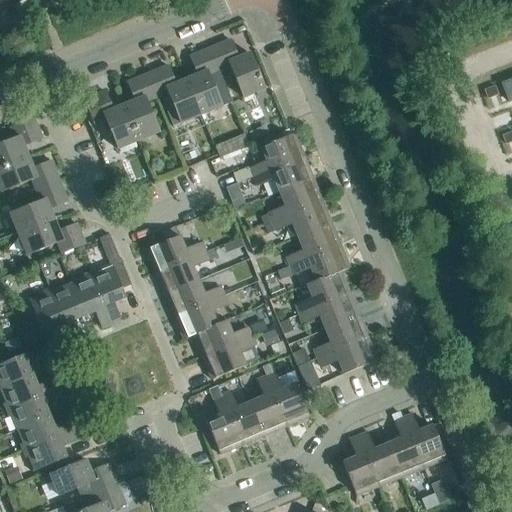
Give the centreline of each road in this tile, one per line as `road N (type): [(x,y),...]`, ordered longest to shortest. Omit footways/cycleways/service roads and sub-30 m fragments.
road 1 (residential): [(191,511),(298,464),(331,421),(418,385),(270,0)]
road 2 (residential): [(35,81),(237,0)]
